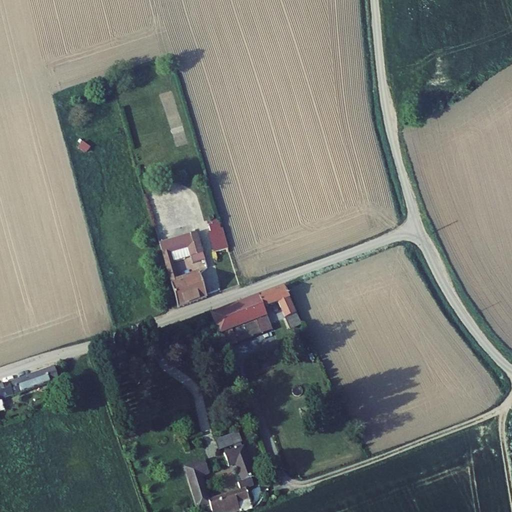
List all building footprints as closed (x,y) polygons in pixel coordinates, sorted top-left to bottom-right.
[(167,194),(177,229),(197,223),(187,189),(167,194)] [(206,225),(215,253),(228,249),(219,221),(206,225)] [(156,234),(175,301),(206,289),(199,267),(178,273),(172,252),(170,243),(188,237),(190,246),(192,252),(204,248),(197,223),(177,229),(156,234)] [(170,243),(172,252),(190,246),(188,237),(170,243)] [(285,284),(258,293),(264,308),(279,304),(286,321),(297,316),(285,284)] [(258,293),(245,297),(254,324),(267,317),(264,308),(258,293)] [(245,297),(210,308),(220,338),(254,324),(245,297)] [(55,368),(0,386),(0,401),(60,381),(55,368)] [(246,460),(249,459),(238,429),(219,436),(224,449),(231,446),(237,463),(246,460)] [(204,441),(185,447),(199,491),(203,489),(207,500),(224,494),(224,496),(236,493),(236,494),(247,490),(240,470),(236,471),(209,480),(201,456),(208,454),(204,441)] [(237,463),(233,464),(236,471),(240,470),(248,467),(246,460),(237,463)]
